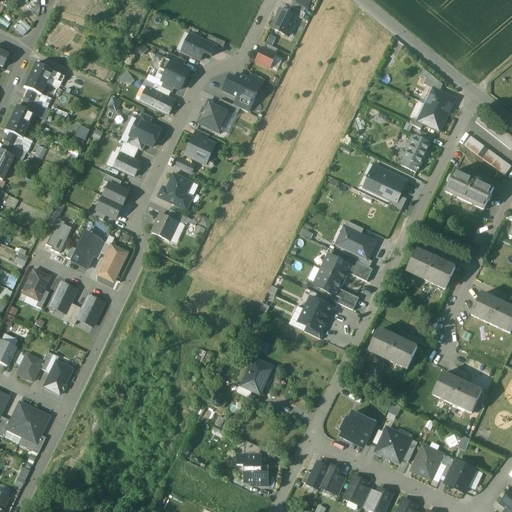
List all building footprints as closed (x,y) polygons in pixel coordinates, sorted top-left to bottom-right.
[(309,0),(288,0),(292,2),(306,8),(309,0)] [(306,8),(292,2),(290,7),(294,9),(303,14),(306,8)] [(292,15),(281,9),(271,30),(287,37),(290,31),(292,31),(295,24),(293,24),(296,17),(292,15)] [(303,14),(294,9),(292,15),(296,17),(303,20),(305,15),(303,14)] [(30,29),(23,21),(20,25),(26,32),(30,29)] [(22,36),(26,33),(19,25),(15,29),(22,36)] [(206,43),(190,36),(182,53),(200,62),(204,54),(212,57),(216,49),(216,48),(206,43)] [(225,44),(209,36),(206,43),(216,48),(216,49),(222,52),(225,44)] [(277,56),(262,49),(255,63),(270,70),(277,56)] [(186,63),(170,55),(167,60),(167,61),(171,63),(172,62),(183,68),(186,63)] [(164,59),(159,69),(167,73),(171,63),(167,61),(167,60),(164,59)] [(183,68),(172,62),(171,63),(167,73),(162,82),(164,83),(175,88),(180,91),(190,71),(183,68)] [(52,72),(35,64),(29,76),(46,84),(48,79),(51,72),(52,72)] [(426,78),(424,84),(434,90),(439,92),(443,84),(424,68),(421,75),(426,78)] [(63,78),(51,72),(48,79),(60,84),(63,78)] [(234,74),(226,92),(239,98),(253,105),(261,86),(248,81),(234,74)] [(46,84),(29,76),(23,89),(37,95),(40,96),(46,84)] [(251,76),(248,81),(261,86),(263,82),(251,76)] [(175,88),(164,83),(161,89),(163,89),(171,93),(172,94),(175,88)] [(152,91),(152,92),(160,95),(163,89),(161,89),(155,85),(152,91)] [(142,87),(136,100),(141,102),(147,90),(142,87)] [(151,91),(147,89),(141,102),(140,103),(168,116),(175,102),(160,95),(152,92),(152,91),(151,91)] [(171,93),(163,89),(160,95),(168,99),(171,93)] [(439,92),(434,90),(426,106),(447,116),(455,101),(439,92)] [(37,95),(28,91),(24,100),(32,104),(37,95)] [(110,109),(119,112),(123,100),(114,97),(110,109)] [(253,105),(239,98),(234,107),(239,109),(248,114),(253,105)] [(32,104),(24,100),(20,109),(28,113),(32,104)] [(220,101),(218,106),(231,112),(237,115),(239,109),(234,107),(220,101)] [(218,106),(208,102),(197,125),(220,136),(231,112),(218,106)] [(439,133),(447,116),(426,106),(418,122),(424,125),(439,133)] [(20,109),(16,107),(11,119),(27,127),(33,115),(28,113),(20,109)] [(153,119),(142,114),(138,121),(149,126),(153,119)] [(511,138),(481,114),(475,122),(511,152),(511,138)] [(27,127),(11,119),(5,131),(18,137),(21,139),(27,127)] [(410,125),(421,131),(424,125),(418,122),(413,119),(410,125)] [(149,126),(138,121),(135,128),(134,128),(133,129),(134,130),(130,137),(146,145),(153,148),(161,132),(149,126)] [(79,125),(74,135),(86,141),(91,130),(79,125)] [(432,138),(420,132),(417,138),(429,144),(432,138)] [(18,137),(9,134),(5,143),(13,147),(18,137)] [(146,145),(130,137),(127,144),(139,150),(143,152),(146,145)] [(215,146),(195,137),(187,155),(207,164),(215,146)] [(414,137),(401,166),(418,174),(432,145),(429,144),(417,138),(414,137)] [(511,167),(470,137),(464,146),(504,176),(511,167)] [(13,147),(5,143),(1,152),(9,156),(13,147)] [(139,150),(127,144),(124,143),(118,155),(120,156),(121,155),(133,161),(139,150)] [(1,152),(0,151),(0,166),(8,170),(14,158),(9,156),(1,152)] [(133,161),(121,155),(120,156),(114,169),(134,178),(140,165),(133,161)] [(177,168),(192,174),(196,166),(181,159),(177,168)] [(391,202),(397,204),(400,196),(408,179),(374,164),(363,189),(391,202)] [(494,190),(455,171),(445,193),(484,211),(494,190)] [(199,185),(173,173),(166,187),(162,185),(157,196),(186,211),(199,185)] [(122,183),(106,175),(103,182),(110,185),(110,184),(119,189),(122,183)] [(119,189),(110,184),(110,185),(103,198),(122,207),(129,194),(119,189)] [(6,204),(15,209),(20,202),(10,196),(6,204)] [(389,205),(401,211),(407,199),(400,196),(397,204),(391,202),(389,205)] [(122,207),(103,198),(97,211),(97,212),(106,216),(116,221),(122,207)] [(97,211),(91,208),(88,214),(103,222),(106,216),(97,212),(97,211)] [(171,211),(168,218),(179,224),(187,228),(191,221),(171,211)] [(168,218),(161,215),(151,233),(169,243),(179,224),(168,218)] [(64,224),(58,221),(45,246),(51,249),(50,251),(59,255),(71,229),(63,226),(64,224)] [(347,223),(345,228),(361,236),(364,231),(347,223)] [(361,236),(345,228),(336,246),(361,259),(367,262),(376,244),(361,236)] [(102,243),(85,235),(72,262),(88,270),(102,243)] [(127,254),(112,248),(99,275),(114,282),(127,254)] [(456,269),(417,251),(407,272),(446,291),(456,269)] [(328,256),(321,271),(343,281),(346,274),(350,266),(328,256)] [(367,262),(361,259),(359,264),(370,269),(372,264),(367,262)] [(346,274),(367,283),(373,271),(370,269),(359,264),(357,263),(355,268),(350,266),(346,274)] [(49,279),(33,271),(22,294),(38,302),(43,291),(49,279)] [(343,281),(321,271),(314,287),(336,297),(339,290),(343,281)] [(1,283),(13,289),(18,279),(6,273),(1,283)] [(76,292),(60,284),(49,307),(64,314),(65,315),(70,304),(76,292)] [(1,287),(0,291),(0,310),(4,312),(11,290),(1,287)] [(338,305),(353,312),(359,300),(339,290),(336,297),(340,299),(338,305)] [(38,302),(35,307),(41,310),(48,294),(43,291),(38,302)] [(511,329),(511,309),(481,295),(471,316),(509,335),(511,329)] [(103,305),(88,297),(81,310),(76,320),(77,320),(92,328),(103,305)] [(322,297),(318,303),(333,310),(335,311),(338,305),(322,297)] [(311,300),(305,311),(327,322),(333,310),(318,303),(311,300)] [(70,304),(65,315),(64,314),(62,320),(68,323),(76,307),(70,304)] [(81,310),(76,307),(68,323),(74,326),(77,320),(76,320),(81,310)] [(305,311),(299,323),(307,327),(321,334),(327,322),(305,311)] [(321,334),(307,327),(304,333),(321,341),(323,335),(321,334)] [(417,349),(379,331),(369,351),(407,370),(417,349)] [(266,334),(259,350),(264,352),(271,337),(266,334)] [(15,350),(0,343),(0,362),(8,366),(15,350)] [(202,362),(205,352),(199,350),(196,360),(202,362)] [(52,356),(47,353),(42,363),(39,369),(44,372),(52,356)] [(42,363),(26,356),(16,375),(33,383),(39,369),(42,363)] [(52,356),(44,372),(50,374),(55,363),(56,363),(58,358),(52,356)] [(273,368),(254,360),(242,386),(241,387),(253,392),(260,396),(273,368)] [(56,363),(55,363),(50,374),(43,388),(60,396),(72,371),(56,363)] [(482,393),(443,375),(433,396),(471,415),(482,393)] [(253,392),(241,387),(242,386),(240,386),(237,394),(249,400),(253,392)] [(11,422),(7,430),(7,431),(21,437),(34,411),(19,404),(11,422)] [(48,418),(34,411),(21,437),(35,444),(36,444),(40,436),(48,418)] [(343,433),(340,438),(363,449),(375,424),(352,413),(349,421),(345,420),(339,432),(343,433)] [(11,422),(5,419),(0,429),(0,436),(3,439),(7,431),(7,430),(11,422)] [(387,429),(375,453),(400,464),(402,461),(409,444),(411,441),(387,429)] [(40,436),(36,444),(35,444),(31,452),(38,455),(45,439),(40,436)] [(245,449),(245,457),(259,457),(259,455),(262,450),(247,443),(245,449)] [(416,448),(409,444),(402,461),(408,464),(416,448)] [(443,456),(423,447),(411,472),(431,481),(439,464),(443,456)] [(450,459),(443,456),(439,464),(446,468),(450,459)] [(244,467),(244,484),(254,484),(254,487),(268,487),(269,466),(262,466),(262,457),(259,457),(245,457),(236,457),(236,467),(244,467)] [(476,471),(456,462),(452,470),(448,480),(445,485),(465,494),(476,471)] [(330,468),(318,463),(313,475),(307,486),(319,491),(320,488),(330,468)] [(344,472),(331,466),(330,468),(320,488),(333,494),(341,478),(344,472)] [(452,470),(446,468),(442,477),(448,480),(452,470)] [(313,475),(307,472),(302,483),(307,486),(313,475)] [(368,483),(355,477),(344,500),(357,506),(366,489),(368,483)] [(347,481),(341,478),(333,494),(339,497),(347,481)] [(371,491),(366,489),(357,506),(363,508),(371,491)] [(369,511),(384,511),(392,495),(379,489),(377,494),(369,511),(370,511),(369,511)] [(377,494),(371,491),(363,508),(369,511),(377,494)] [(511,511),(511,491),(501,505),(506,508),(511,511)] [(404,501),(398,511),(414,511),(417,507),(404,501)]
